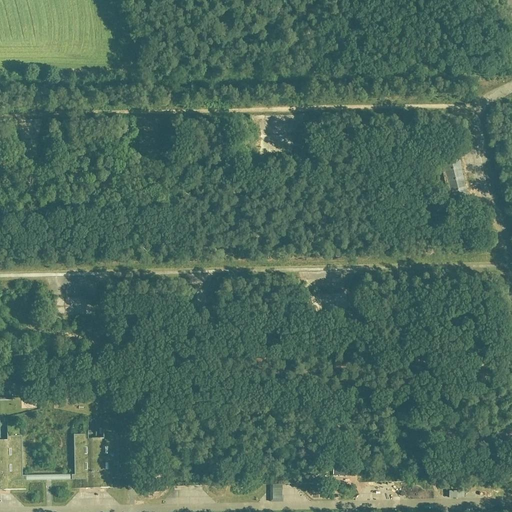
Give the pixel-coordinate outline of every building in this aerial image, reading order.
[(470,198),(460,158),(440,163),(450,203),(470,198)] [(86,307),(67,306),(67,322),(96,322),(96,309),(86,309),(86,307)] [(511,406),(472,416),(476,433),(511,424),(511,406)] [(0,422),(0,432),(9,433),(10,422),(0,422)] [(372,481),(365,481),(365,483),(398,483),(398,481),(390,481),(389,434),(372,434),(372,481)] [(90,436),(75,436),(75,476),(49,476),(49,482),(73,481),(86,481),(87,489),(73,489),(73,490),(123,489),(123,488),(109,489),(109,481),(123,480),(120,480),(120,476),(123,476),(123,475),(120,475),(119,435),(104,436),(104,440),(90,440),(90,436)] [(293,482),(292,435),(275,436),(275,483),(268,483),(268,485),(301,484),(301,482),(293,482)] [(35,482),(49,482),(49,476),(23,477),(22,437),(7,437),(7,442),(0,441),(0,491),(26,491),(26,490),(12,490),(12,482),(35,482)] [(201,485),(200,437),(182,438),(183,485),(176,485),(176,487),(209,486),(209,484),(201,485)] [(333,465),(333,477),(345,478),(346,466),(333,465)] [(285,488),(276,488),(277,502),(285,502),(285,488)]
